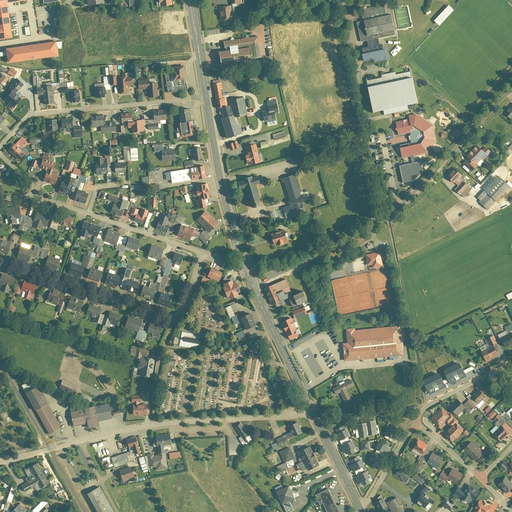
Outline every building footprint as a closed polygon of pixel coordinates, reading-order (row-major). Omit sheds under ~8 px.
[(0,0),(0,40),(13,39),(8,3),(26,0),(25,0),(0,0)] [(225,2),(214,3),(215,17),(230,16),(230,9),(226,10),(225,2)] [(241,2),(233,3),(233,10),(242,10),(241,2)] [(385,6),(361,11),(363,21),(357,23),(361,42),(372,39),(371,36),(396,31),(392,14),(387,15),(385,6)] [(451,11),(445,6),(431,22),(437,27),(451,11)] [(159,12),(146,12),(146,20),(159,20),(159,12)] [(181,28),(180,18),(165,21),(165,26),(172,25),(173,29),(181,28)] [(216,55),(217,64),(230,61),(233,62),(234,60),(259,56),(256,35),(230,37),(228,35),(227,38),(219,38),(220,49),(218,49),(219,55),(216,55)] [(369,48),(361,50),(364,62),(374,60),(374,62),(386,60),(384,50),(383,50),(382,45),(379,46),(378,40),(368,42),(369,48)] [(56,42),(6,49),(8,63),(58,55),(56,42)] [(187,83),(184,62),(172,64),(173,67),(164,68),(168,91),(181,88),(181,84),(187,83)] [(15,70),(8,66),(5,71),(12,75),(15,70)] [(256,70),(247,72),(249,80),(258,78),(256,70)] [(381,78),(366,81),(373,113),(383,111),(384,115),(408,110),(407,105),(417,103),(411,72),(395,75),(395,73),(381,76),(381,78)] [(132,75),(117,77),(120,95),(127,95),(126,86),(133,85),(132,75)] [(21,84),(15,77),(5,87),(9,90),(2,97),(11,105),(19,97),(14,92),(21,84)] [(149,79),(137,80),(138,91),(147,90),(148,98),(158,97),(157,82),(149,82),(149,79)] [(227,138),(241,134),(239,125),(235,127),(233,118),(231,106),(227,107),(225,98),(222,99),(220,89),(222,89),(221,83),(219,84),(218,80),(213,81),(216,100),(215,100),(216,109),(219,108),(222,119),(221,119),(227,138)] [(50,85),(34,86),(35,94),(40,93),(41,103),(51,102),(50,85)] [(65,85),(57,86),(58,92),(67,91),(68,100),(74,99),(72,86),(65,86),(65,85)] [(102,85),(92,86),(93,97),(103,95),(102,85)] [(243,98),(230,101),(231,106),(233,118),(246,115),(243,98)] [(511,102),(510,101),(501,111),(508,118),(511,113),(511,102)] [(278,113),(276,104),(267,106),(268,111),(262,112),(264,121),(267,121),(267,122),(272,121),(272,120),(275,119),(274,114),(278,113)] [(155,122),(164,121),(162,107),(150,108),(152,122),(146,123),(146,128),(156,127),(155,122)] [(190,108),(179,109),(181,123),(192,122),(190,108)] [(113,130),(113,119),(104,120),(104,113),(89,115),(89,125),(98,125),(99,131),(113,130)] [(131,113),(120,114),(121,124),(126,123),(127,128),(130,128),(131,134),(142,133),(141,119),(132,120),(131,113)] [(80,135),(79,124),(71,125),(70,115),(59,116),(60,127),(69,126),(70,136),(80,135)] [(411,120),(397,123),(399,136),(410,134),(413,147),(401,149),(404,159),(412,158),(413,162),(401,166),(405,182),(414,180),(424,170),(422,161),(416,162),(415,157),(429,154),(438,140),(434,126),(417,115),(410,117),(411,120)] [(55,117),(45,118),(45,129),(56,129),(55,117)] [(176,142),(180,142),(179,137),(194,135),(192,122),(181,123),(179,123),(180,133),(175,134),(176,142)] [(273,135),(275,141),(288,137),(286,131),(273,135)] [(17,146),(23,140),(20,136),(6,150),(16,159),(23,152),(17,146)] [(484,154),(474,143),(458,159),(468,169),(484,154)] [(255,146),(246,148),(248,158),(245,159),(246,166),(259,163),(255,146)] [(177,149),(163,150),(164,161),(178,160),(177,149)] [(202,149),(192,150),(193,156),(190,156),(191,162),(203,160),(202,149)] [(102,156),(93,157),(94,172),(107,171),(105,160),(103,160),(102,156)] [(55,162),(43,158),(39,169),(46,171),(43,181),(54,185),(59,171),(53,169),(55,162)] [(72,160),(65,159),(63,168),(70,169),(72,160)] [(129,162),(118,163),(119,173),(130,172),(129,162)] [(208,180),(206,167),(191,170),(169,173),(171,186),(193,182),(208,180)] [(457,172),(452,167),(444,174),(449,180),(457,172)] [(296,174),(285,178),(294,205),(286,208),(289,218),(308,212),(305,202),(308,201),(305,194),(303,195),(296,174)] [(507,185),(495,175),(474,198),(486,208),(507,185)] [(241,191),(247,189),(252,207),(256,206),(257,209),(260,208),(259,205),(262,204),(256,187),(263,185),(260,177),(255,179),(254,177),(244,181),(245,182),(239,184),(241,191)] [(469,189),(460,179),(452,186),(462,196),(469,189)] [(72,183),(60,180),(57,189),(69,193),(72,183)] [(161,184),(152,185),(153,193),(162,193),(161,184)] [(209,186),(198,187),(199,192),(197,193),(198,197),(200,197),(201,201),(206,200),(211,200),(209,186)] [(88,192),(76,187),(72,198),(84,202),(88,192)] [(117,197),(107,193),(105,198),(115,202),(117,197)] [(120,215),(125,200),(117,197),(115,203),(112,202),(108,211),(120,215)] [(207,210),(206,200),(201,201),(197,202),(199,211),(207,210)] [(145,209),(140,207),(137,213),(133,212),(135,208),(131,206),(128,214),(132,216),(131,219),(140,223),(145,209)] [(19,208),(5,208),(6,219),(8,219),(8,225),(15,225),(15,218),(20,218),(19,208)] [(47,230),(52,215),(46,213),(45,218),(37,216),(35,222),(34,225),(36,225),(34,230),(40,232),(41,227),(47,230)] [(221,226),(207,213),(199,222),(212,235),(221,226)] [(154,228),(166,232),(169,220),(176,223),(178,216),(171,214),(170,218),(158,214),(154,228)] [(187,219),(178,216),(176,223),(185,225),(187,219)] [(25,230),(29,220),(23,218),(20,228),(25,230)] [(72,221),(64,218),(60,228),(70,231),(72,225),(70,225),(72,221)] [(35,222),(29,220),(26,227),(34,230),(36,225),(34,225),(35,222)] [(98,230),(82,224),(80,232),(81,232),(79,240),(83,242),(86,235),(96,238),(98,230)] [(202,234),(181,228),(179,236),(183,238),(182,240),(192,242),(193,236),(199,238),(202,234)] [(288,230),(273,235),(277,248),(292,243),(288,230)] [(116,235),(106,232),(103,239),(108,240),(107,243),(113,245),(116,235)] [(202,234),(199,238),(207,246),(213,239),(204,232),(202,234)] [(13,235),(11,243),(17,245),(19,237),(13,235)] [(140,241),(128,238),(125,247),(137,251),(140,241)] [(11,243),(0,240),(0,252),(7,254),(11,243)] [(159,250),(147,245),(144,255),(156,260),(159,250)] [(42,248),(35,246),(33,255),(39,257),(42,248)] [(33,251),(20,248),(17,258),(29,261),(33,251)] [(49,250),(42,248),(40,256),(47,258),(49,250)] [(178,255),(170,252),(168,259),(171,260),(170,264),(175,266),(178,255)] [(382,253),(366,255),(368,266),(373,265),(373,269),(385,267),(382,253)] [(161,269),(164,258),(159,256),(156,267),(161,269)] [(60,261),(49,257),(47,267),(57,270),(60,261)] [(88,266),(90,259),(84,258),(82,264),(88,266)] [(85,266),(72,262),(68,272),(81,276),(85,266)] [(91,267),(88,276),(100,281),(103,272),(91,267)] [(212,268),(209,276),(221,280),(224,273),(220,271),(221,270),(216,268),(216,270),(212,268)] [(120,275),(109,272),(106,281),(118,285),(120,275)] [(14,279),(2,275),(0,281),(0,285),(3,286),(1,291),(10,294),(14,279)] [(140,282),(127,278),(124,288),(137,292),(140,282)] [(142,295),(153,298),(156,289),(155,288),(157,281),(153,280),(151,287),(145,286),(142,295)] [(292,295),(285,280),(264,289),(273,306),(282,302),(284,305),(291,302),(294,308),(308,302),(303,290),(292,295)] [(232,281),(223,285),(224,287),(223,288),(227,298),(228,297),(230,300),(238,297),(237,294),(240,292),(236,283),(233,284),(232,281)] [(36,285),(25,282),(20,296),(32,300),(36,285)] [(21,293),(23,286),(17,284),(15,291),(21,293)] [(65,293),(51,288),(47,300),(61,305),(63,301),(65,293)] [(174,295),(162,292),(160,302),(171,305),(174,295)] [(84,300),(71,296),(68,306),(80,310),(84,300)] [(103,308),(91,304),(88,314),(96,317),(95,321),(99,322),(103,308)] [(233,305),(223,309),(228,319),(230,318),(235,332),(233,333),(237,344),(244,341),(240,331),(253,326),(247,312),(238,317),(233,305)] [(296,319),(309,314),(308,310),(311,309),(309,305),(293,311),(296,319)] [(85,312),(76,309),(74,315),(83,318),(85,312)] [(123,314),(112,311),(110,317),(108,325),(111,326),(113,322),(119,324),(123,314)] [(130,317),(128,326),(141,329),(143,320),(130,317)] [(290,317),(281,321),(290,341),(299,337),(290,317)] [(153,322),(149,332),(161,336),(165,325),(153,322)] [(340,343),(341,360),(405,355),(403,324),(342,329),(343,342),(340,343)] [(511,341),(511,337),(509,331),(497,336),(502,346),(511,341)] [(200,335),(181,332),(180,338),(174,337),(173,344),(179,345),(179,346),(198,349),(200,335)] [(498,344),(494,337),(488,340),(492,347),(482,352),(487,362),(499,356),(494,346),(498,344)] [(149,351),(140,348),(138,354),(147,357),(149,351)] [(152,378),(155,359),(139,357),(138,366),(142,366),(141,376),(152,378)] [(459,364),(444,372),(450,383),(465,376),(459,364)] [(445,386),(439,374),(423,382),(429,394),(445,386)] [(75,387),(60,379),(56,387),(70,395),(75,387)] [(352,388),(349,381),(330,389),(333,396),(338,394),(343,405),(350,402),(345,391),(352,388)] [(47,433),(59,426),(45,403),(48,402),(37,383),(22,391),(47,433)] [(151,384),(142,383),(141,392),(149,393),(151,384)] [(481,396),(474,387),(467,393),(474,402),(481,396)] [(141,395),(132,395),(132,402),(135,402),(135,414),(146,413),(146,404),(141,404),(141,395)] [(455,396),(446,405),(453,414),(463,405),(455,396)] [(86,408),(72,411),(75,427),(90,424),(91,428),(101,426),(100,421),(114,418),(111,403),(97,406),(86,408)] [(443,419),(445,421),(451,416),(447,412),(445,414),(439,407),(428,417),(436,425),(443,419)] [(461,428),(451,416),(445,421),(448,425),(441,431),(448,439),(461,428)] [(300,432),(294,419),(284,423),(287,431),(272,438),(273,440),(266,444),(268,447),(300,432)] [(238,421),(231,425),(242,443),(249,438),(238,421)] [(375,421),(366,422),(368,436),(377,435),(375,421)] [(366,422),(357,424),(359,439),(368,438),(366,422)] [(499,423),(490,432),(497,440),(507,431),(499,423)] [(400,428),(393,424),(391,428),(388,426),(384,433),(386,434),(393,438),(396,440),(399,433),(397,432),(400,428)] [(342,426),(335,430),(337,434),(334,435),(338,442),(339,441),(347,437),(349,436),(346,429),(344,430),(342,426)] [(173,434),(155,436),(156,447),(161,446),(162,453),(168,453),(167,444),(174,444),(173,434)] [(383,438),(391,443),(393,438),(386,434),(383,438)] [(135,437),(126,440),(129,451),(132,450),(134,456),(140,454),(135,437)] [(342,446),(349,442),(347,437),(339,441),(342,446)] [(424,444),(415,438),(409,447),(417,453),(420,448),(424,444)] [(390,444),(383,440),(381,444),(379,442),(375,449),(377,450),(384,454),(386,455),(390,449),(388,448),(390,444)] [(469,440),(460,448),(471,460),(480,451),(469,440)] [(342,446),(340,446),(344,453),(347,452),(348,456),(355,453),(353,449),(355,448),(352,441),(349,442),(342,446)] [(368,442),(361,443),(362,451),(369,450),(368,442)] [(310,444),(296,450),(304,468),(318,462),(310,444)] [(289,448),(280,453),(285,463),(292,460),(294,459),(289,448)] [(425,451),(420,448),(413,460),(417,463),(419,460),(425,451)] [(374,454),(381,459),(384,454),(377,450),(374,454)] [(440,457),(430,450),(423,462),(433,468),(440,457)] [(126,452),(111,457),(113,466),(128,462),(126,452)] [(164,468),(170,468),(169,453),(162,453),(162,456),(152,456),(153,467),(164,466),(164,468)] [(374,454),(373,454),(369,460),(372,462),(369,465),(375,469),(378,465),(380,466),(384,460),(381,459),(374,454)] [(140,458),(144,472),(149,471),(145,456),(140,458)] [(357,457),(350,460),(352,464),(349,466),(353,473),(355,472),(362,468),(365,467),(361,460),(359,461),(357,457)] [(295,466),(292,460),(285,463),(276,467),(279,473),(295,466)] [(418,470),(423,462),(419,460),(414,468),(418,470)] [(37,465),(29,471),(33,477),(26,482),(32,491),(38,487),(41,491),(50,485),(37,465)] [(129,467),(117,471),(120,480),(132,476),(129,467)] [(402,467),(394,477),(404,485),(412,475),(402,467)] [(460,473),(449,467),(444,476),(454,483),(460,473)] [(357,476),(365,473),(362,468),(355,472),(357,476)] [(442,479),(446,471),(441,468),(436,476),(442,479)] [(5,471),(0,475),(4,480),(9,476),(5,471)] [(357,476),(355,477),(359,484),(362,483),(363,486),(370,483),(368,479),(370,478),(367,472),(365,473),(357,476)] [(422,485),(425,481),(417,474),(414,477),(422,485)] [(503,475),(495,482),(504,492),(509,488),(511,491),(511,480),(510,482),(503,475)] [(476,489),(464,482),(460,489),(455,486),(452,492),(458,495),(457,497),(465,501),(467,498),(470,500),(476,489)] [(290,503),(296,500),(288,484),(279,489),(283,496),(277,499),(283,511),(291,507),(290,503)] [(32,490),(28,485),(22,489),(26,494),(32,490)] [(326,487),(311,494),(316,503),(319,501),(324,511),(332,511),(336,510),(326,487)] [(403,511),(395,494),(385,499),(391,511),(403,511)] [(438,502),(432,494),(421,502),(428,510),(438,502)] [(382,497),(373,501),(377,511),(380,511),(387,509),(382,497)] [(483,511),(488,503),(476,498),(469,511),(476,511),(477,511),(478,511),(483,511)] [(445,505),(450,510),(455,506),(449,501),(445,505)]
